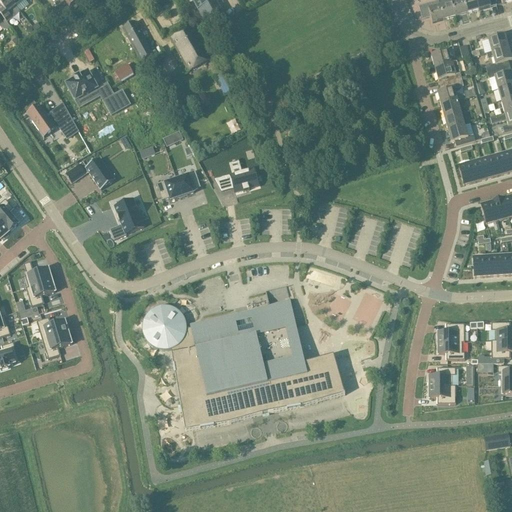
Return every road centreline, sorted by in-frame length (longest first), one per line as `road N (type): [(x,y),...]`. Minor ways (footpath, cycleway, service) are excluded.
road 1 (residential): [(430,293),(344,256),(298,247),(238,251),(140,285),(112,286),(55,219)]
road 2 (residential): [(0,394),(90,365),(61,277)]
road 3 (residential): [(0,87),(109,0)]
road 4 (residential): [(430,293),(408,414)]
